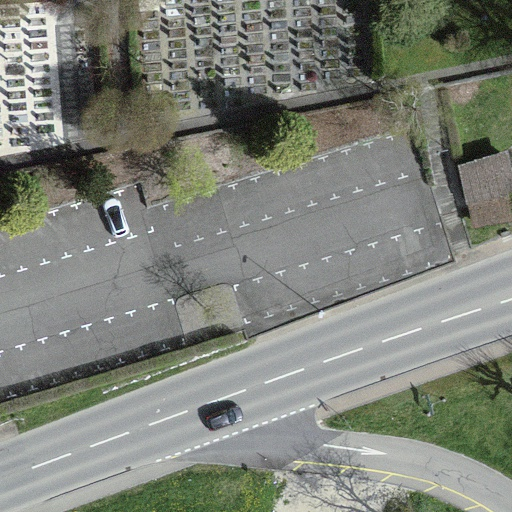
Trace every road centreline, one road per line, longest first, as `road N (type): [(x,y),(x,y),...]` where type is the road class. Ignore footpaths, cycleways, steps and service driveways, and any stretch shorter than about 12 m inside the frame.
road 1 (primary): [(511,304),(171,430)]
road 2 (residential): [(507,511),(426,467),(171,430)]
road 3 (primary): [(171,430),(0,488)]
